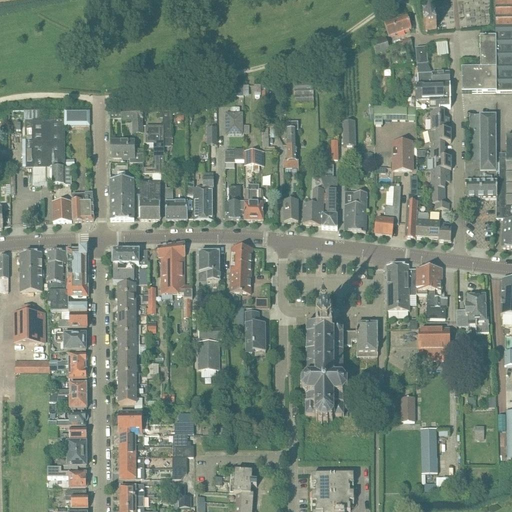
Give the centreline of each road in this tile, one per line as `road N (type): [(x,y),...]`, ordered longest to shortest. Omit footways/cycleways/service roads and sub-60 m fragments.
road 1 (tertiary): [(99,511),(100,238)]
road 2 (residential): [(459,262),(457,40)]
road 3 (secondary): [(100,238),(282,241)]
road 4 (residential): [(378,252),(376,310),(285,309)]
road 5 (residential): [(290,455),(279,406),(285,309)]
road 6 (residential): [(100,238),(98,97)]
road 7 (residential): [(197,487),(199,455),(290,455)]
